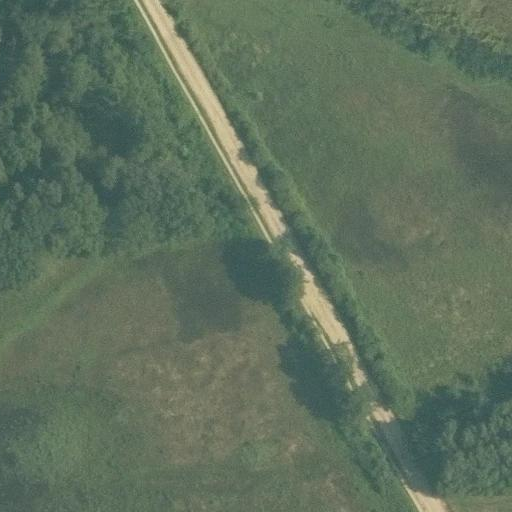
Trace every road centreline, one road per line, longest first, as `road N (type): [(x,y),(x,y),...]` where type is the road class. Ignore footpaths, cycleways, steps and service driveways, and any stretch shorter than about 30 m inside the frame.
road 1 (track): [(388,435),(149,0)]
road 2 (track): [(388,435),(511,386)]
